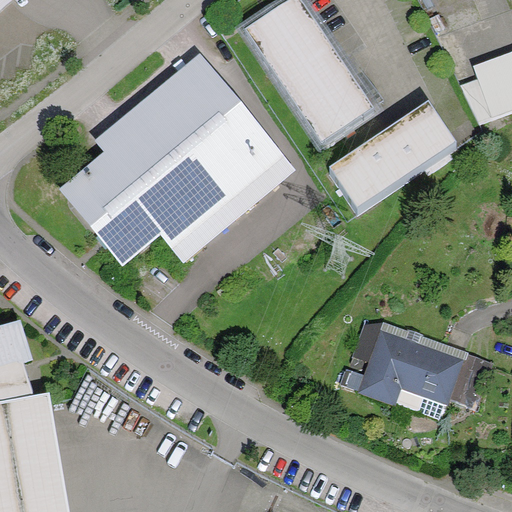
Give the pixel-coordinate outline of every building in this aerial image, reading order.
[(0,0),(0,8),(9,0),(0,0)] [(246,36),(324,147),(373,113),(295,1),(246,36)] [(481,87),(464,93),(480,126),(511,114),(511,63),(477,76),(481,87)] [(196,233),(280,165),(208,78),(77,187),(77,207),(98,232),(125,265),(162,234),(187,264),(207,247),(196,233)] [(430,112),(331,176),(356,215),(455,151),(430,112)] [(0,511),(53,511),(36,405),(17,336),(0,341),(0,511)] [(444,404),(460,363),(386,336),(364,394),(393,405),(400,388),(444,404)]
